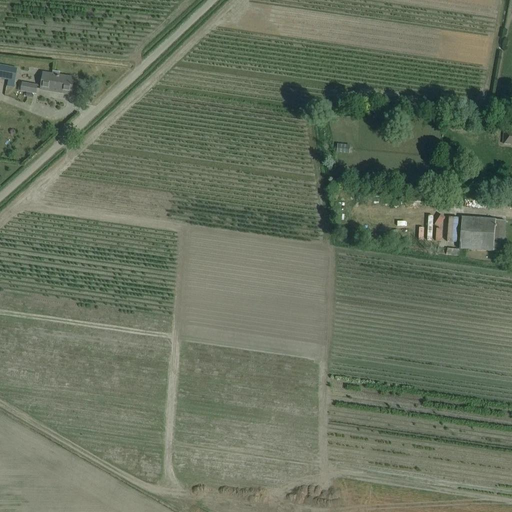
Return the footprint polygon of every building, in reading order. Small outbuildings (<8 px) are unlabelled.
[(0,79),(14,82),(17,69),(0,66),(0,79)] [(73,79),(63,78),(44,74),(41,90),(70,95),(73,79)] [(38,86),(22,83),(20,92),(26,92),(26,97),(33,98),(34,94),(37,94),(38,86)] [(511,132),(503,132),(502,143),(511,144),(511,132)] [(348,155),(349,145),(336,144),(335,153),(348,155)] [(505,221),(495,220),(462,218),(459,249),(503,253),(505,221)]
